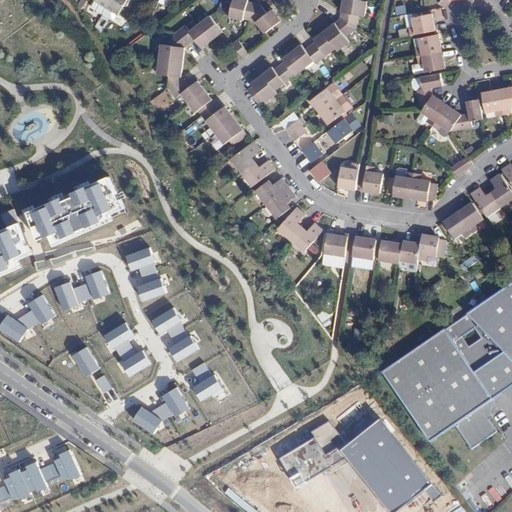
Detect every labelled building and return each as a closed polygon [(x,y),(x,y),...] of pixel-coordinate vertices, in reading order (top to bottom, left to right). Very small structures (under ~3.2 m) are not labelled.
[(107,7),(96,0),(91,7),(103,14),(103,13),(107,7)] [(111,0),(107,7),(117,14),(119,15),(127,0),(111,0)] [(229,14),(232,2),(225,0),(224,0),(222,12),(229,14)] [(256,20),(265,32),(281,20),(272,8),(266,12),(260,4),(248,1),(247,0),(232,0),(232,2),(229,14),(229,16),(243,19),(244,17),(256,20)] [(368,0),(365,0),(343,0),(341,18),(313,38),(315,41),(305,49),(302,45),(283,59),(285,61),(274,69),(273,66),(251,82),(254,86),(249,90),(257,102),(263,98),(265,101),(277,92),(275,89),(307,66),(314,61),(316,62),(336,47),(337,50),(350,41),(346,35),(357,28),(359,14),(366,15),(368,0)] [(406,5),(395,7),(397,15),(407,13),(406,5)] [(113,19),(117,14),(107,7),(103,13),(113,19)] [(412,13),(405,15),(407,29),(409,29),(410,35),(436,31),(433,16),(432,13),(431,13),(413,17),(412,14),(412,13)] [(211,14),(189,30),(184,25),(174,32),(172,45),(162,44),(158,74),(169,76),(167,88),(176,98),(182,94),(196,112),(199,110),(210,124),(215,132),(224,144),(230,140),(234,145),(248,135),(225,106),(220,109),(198,81),(190,86),(182,76),(186,47),(196,40),(203,47),(224,31),(211,14)] [(408,36),(407,29),(399,31),(400,37),(408,36)] [(413,39),(416,56),(442,51),(439,36),(438,34),(433,35),(422,37),(420,37),(413,39)] [(239,39),(233,43),(244,58),(250,54),(239,39)] [(442,51),(416,56),(418,64),(423,63),(425,72),(445,68),(444,65),(442,51)] [(375,53),(374,52),(365,58),(368,62),(370,61),(373,64),(375,53)] [(314,61),(307,66),(309,69),(316,64),(316,62),(314,61)] [(423,63),(418,64),(412,65),(414,74),(425,72),(423,63)] [(441,73),(413,78),(410,82),(412,91),(416,92),(417,91),(419,93),(422,111),(433,95),(432,87),(444,85),(441,73)] [(328,87),(312,100),(321,111),(343,95),(334,83),(328,87)] [(511,87),(500,90),(504,114),(511,113),(510,108),(511,107),(511,87)] [(500,90),(484,93),(483,93),(486,112),(496,111),(497,116),(504,114),(500,90)] [(343,95),(321,111),(329,123),(330,123),(332,125),(342,118),(341,115),(352,107),(343,95)] [(433,95),(422,111),(431,117),(428,122),(434,125),(447,105),(433,95)] [(469,113),(461,114),(451,131),(472,127),(471,121),(484,119),(480,99),(467,101),(469,113)] [(461,114),(447,105),(434,125),(440,130),(443,125),(451,131),(461,114)] [(425,125),(428,122),(431,117),(422,111),(417,118),(418,122),(422,125),(425,125)] [(333,127),(328,131),(337,143),(360,125),(351,113),(344,119),(333,127)] [(384,122),(394,123),(394,115),(384,114),(384,122)] [(344,119),(342,118),(332,125),(333,127),(344,119)] [(298,119),(285,128),(290,134),(303,124),(298,119)] [(215,132),(210,124),(202,130),(208,138),(215,132)] [(303,124),(290,134),(295,140),(308,131),(303,124)] [(443,125),(440,130),(439,130),(440,133),(444,136),(448,135),(451,131),(443,125)] [(254,141),(232,157),(243,172),(256,162),(251,157),(261,149),(254,141)] [(316,141),(303,150),(312,162),(324,153),(316,141)] [(471,146),(466,150),(469,155),(475,151),(471,146)] [(470,160),(469,157),(460,162),(465,170),(473,165),(470,160)] [(256,162),(243,172),(255,188),(277,171),(269,160),(259,167),(256,162)] [(310,170),(319,182),(331,173),(322,161),(310,170)] [(357,188),(360,163),(352,162),(351,167),(342,166),(339,186),(342,187),(357,188)] [(460,162),(452,168),(457,175),(465,170),(460,162)] [(511,164),(511,163),(502,170),(503,172),(511,184),(511,164)] [(375,166),(368,165),(364,190),(378,192),(381,193),(384,173),(374,171),(375,166)] [(397,168),(396,174),(406,176),(407,171),(407,168),(400,167),(397,168)] [(393,195),(396,195),(410,197),(415,172),(407,171),(406,176),(396,174),(395,178),(390,177),(387,193),(393,194),(393,195)] [(422,173),(415,172),(410,197),(425,200),(427,200),(428,199),(436,200),(438,183),(431,181),(431,180),(422,179),(422,173)] [(511,199),(511,184),(503,172),(491,180),(497,190),(492,194),(501,207),(511,199)] [(110,176),(29,211),(39,240),(52,234),(56,241),(65,237),(78,232),(90,227),(112,217),(110,211),(123,205),(110,176)] [(257,189),(268,203),(289,187),(283,178),(273,185),(269,180),(257,189)] [(289,187),(268,203),(278,217),(291,208),(287,203),(296,196),(289,187)] [(501,207),(492,194),(487,197),(481,187),(471,194),(487,217),(501,207)] [(506,213),(511,209),(511,199),(501,207),(506,213)] [(473,204),(471,205),(459,214),(473,235),(479,231),(476,226),(483,220),(473,204)] [(125,211),(123,205),(110,211),(112,217),(125,211)] [(280,228),(293,239),(304,228),(298,223),(306,214),(298,207),(280,228)] [(0,232),(0,272),(11,268),(20,263),(18,257),(31,252),(14,208),(2,214),(8,229),(0,232)] [(473,235),(459,214),(445,223),(456,239),(464,234),(467,239),(473,235)] [(304,228),(293,239),(306,251),(307,250),(314,242),(325,230),(317,221),(308,231),(304,228)] [(90,227),(78,232),(80,235),(91,230),(90,227)] [(125,227),(119,230),(122,235),(127,233),(125,227)] [(323,253),(346,256),(348,247),(350,234),(340,232),(340,235),(336,234),(326,233),(323,253)] [(355,249),(354,257),(375,260),(378,242),(370,240),(367,240),(367,237),(358,235),(355,249)] [(422,245),(419,262),(427,263),(428,257),(437,259),(437,257),(445,258),(447,241),(440,240),(441,238),(435,237),(423,236),(422,245)] [(380,261),(401,264),(404,243),(394,241),(394,244),(390,243),(383,242),(380,261)] [(319,248),(314,242),(307,250),(313,255),(319,248)] [(401,264),(400,268),(408,269),(409,263),(419,265),(419,262),(422,245),(416,245),(404,243),(401,264)] [(96,251),(94,246),(77,250),(58,256),(49,258),(49,259),(45,260),(48,268),(96,251)] [(150,247),(127,255),(132,270),(140,267),(153,263),(155,262),(150,247)] [(346,256),(323,253),(322,264),(344,268),(346,256)] [(49,259),(49,258),(35,261),(38,272),(48,268),(45,260),(49,259)] [(22,267),(20,263),(11,268),(13,271),(22,267)] [(159,279),(153,263),(140,267),(146,284),(159,279)] [(109,293),(100,271),(85,277),(88,283),(93,297),(94,299),(109,293)] [(146,284),(138,286),(143,302),(167,294),(161,278),(159,279),(146,284)] [(74,289),(71,282),(56,287),(65,310),(80,304),(80,302),(74,289)] [(88,283),(74,289),(80,302),(93,297),(88,283)] [(511,285),(385,371),(432,442),(457,425),(473,449),(499,432),(483,407),(511,387),(511,285)] [(423,299),(420,294),(411,300),(415,305),(423,299)] [(56,316),(43,295),(30,303),(34,310),(41,321),(43,324),(56,316)] [(415,305),(411,300),(406,303),(410,308),(415,305)] [(175,308),(153,320),(162,334),(167,330),(181,322),(183,321),(175,308)] [(41,321),(34,310),(17,320),(29,329),(41,321)] [(332,322),(324,310),(317,314),(325,326),(332,322)] [(17,320),(9,315),(0,327),(0,328),(20,342),(29,329),(17,320)] [(127,322),(106,335),(114,349),(116,347),(129,339),(135,336),(127,322)] [(190,336),(181,322),(167,330),(176,344),(190,336)] [(176,344),(170,348),(178,362),(199,349),(191,335),(190,336),(176,344)] [(125,361),(138,353),(129,339),(116,347),(125,361)] [(100,368),(88,347),(74,355),(86,377),(100,368)] [(131,376),(153,363),(144,349),(138,353),(125,361),(123,362),(131,376)] [(201,382),(213,374),(205,362),(193,370),(201,382)] [(203,400),(222,388),(213,374),(201,382),(193,387),(203,400)] [(112,388),(104,375),(97,380),(104,392),(112,388)] [(178,387),(163,395),(167,402),(175,414),(176,416),(191,407),(178,387)] [(164,421),(175,414),(167,402),(152,412),(164,421)] [(153,433),(164,421),(152,412),(143,406),(134,420),(153,433)] [(280,459),(298,488),(347,464),(388,511),(400,511),(426,492),(434,485),(382,420),(374,426),(369,420),(353,433),(357,439),(349,446),(330,421),(311,433),(316,440),(280,459)] [(71,449),(61,454),(62,456),(55,460),(56,462),(62,475),(64,481),(72,477),(73,479),(83,475),(71,449)] [(47,481),(42,468),(38,461),(28,466),(29,469),(23,471),(32,491),(37,489),(39,491),(50,486),(47,481)] [(56,462),(42,468),(47,481),(62,475),(56,462)] [(32,491),(23,471),(22,468),(11,473),(13,476),(5,479),(7,484),(13,497),(14,500),(21,497),(22,499),(34,494),(32,491)] [(7,484),(0,487),(0,502),(13,497),(7,484)] [(443,497),(434,485),(426,492),(435,503),(443,497)]
